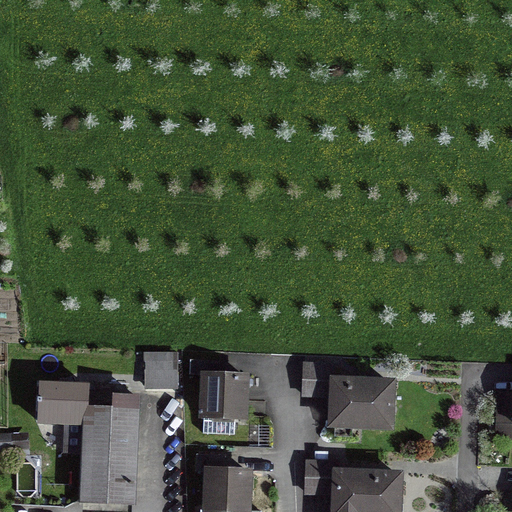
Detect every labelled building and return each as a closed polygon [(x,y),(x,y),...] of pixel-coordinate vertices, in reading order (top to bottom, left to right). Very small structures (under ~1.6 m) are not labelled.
[(0,309),(8,310),(9,299),(0,298),(0,309)] [(148,361),(149,386),(177,386),(177,360),(148,361)] [(204,416),(244,418),(246,376),(220,374),(221,361),(190,360),(189,376),(206,376),(204,416)] [(337,367),(307,366),(306,397),(329,398),(328,427),(389,430),(390,383),(364,382),(337,381),(337,367)] [(81,498),(134,500),(138,405),(138,398),(116,397),(116,410),(89,409),(90,387),(39,385),(38,422),(85,424),(81,498)] [(511,392),(497,392),(495,441),(511,441),(511,392)] [(0,450),(29,450),(29,433),(0,433),(0,450)] [(225,471),(225,458),(198,457),(198,474),(205,474),(204,511),(248,511),(250,472),(225,471)] [(367,474),(340,473),(340,462),(306,460),(304,495),(335,497),(334,511),(397,511),(399,475),(367,474)]
